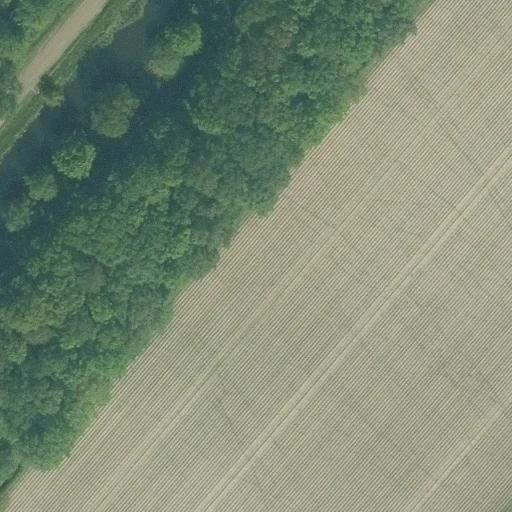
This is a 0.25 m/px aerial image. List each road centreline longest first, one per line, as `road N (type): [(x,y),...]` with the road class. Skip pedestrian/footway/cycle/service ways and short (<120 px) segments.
road 1 (track): [(230,0),(0,278)]
road 2 (unclassified): [(0,109),(93,0)]
